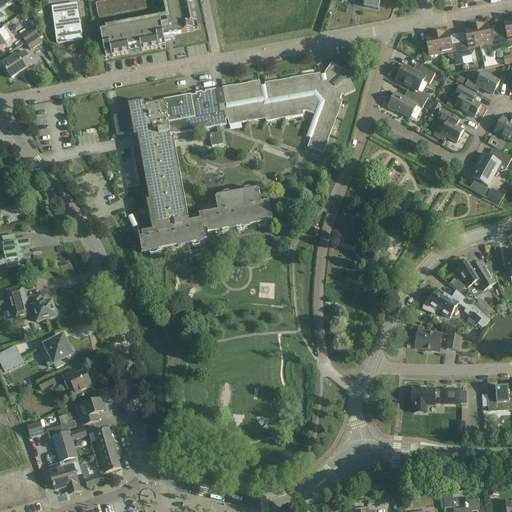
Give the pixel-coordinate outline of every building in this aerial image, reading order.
[(0,0),(0,9),(7,5),(14,0),(13,0),(0,0)] [(152,0),(117,0),(96,4),(98,19),(154,8),(152,0)] [(162,21),(101,33),(105,53),(111,52),(112,57),(130,54),(129,49),(140,47),(141,51),(141,52),(159,48),(159,43),(165,42),(165,41),(174,39),(174,35),(194,32),(193,32),(192,25),(197,25),(197,24),(194,9),(194,7),(194,6),(189,7),(187,0),(166,0),(172,25),(163,27),(162,21)] [(365,0),(365,1),(363,0),(362,4),(365,5),(364,7),(378,11),(380,0),(365,0)] [(58,44),(82,40),(77,5),(53,8),(58,44)] [(507,35),(498,37),(501,51),(511,49),(511,46),(511,20),(504,22),(507,35)] [(488,25),(476,27),(480,47),(487,46),(488,50),(492,53),(501,51),(498,37),(490,38),(488,25)] [(467,43),(459,44),(462,58),(471,56),(474,51),(474,48),(480,47),(476,27),(465,30),(467,43)] [(36,28),(22,38),(25,43),(37,36),(40,34),(36,28)] [(0,51),(7,47),(4,42),(10,38),(7,33),(0,36),(0,51)] [(448,33),(437,35),(441,55),(447,54),(448,57),(453,60),(462,58),(459,44),(451,46),(448,33)] [(426,37),(428,48),(422,50),(425,64),(431,63),(430,57),(441,55),(437,35),(426,37)] [(25,43),(25,44),(29,50),(30,52),(42,44),(37,36),(25,43)] [(17,56),(3,66),(12,79),(26,69),(33,64),(25,53),(24,51),(17,56)] [(259,82),(233,86),(222,88),(225,103),(219,104),(216,91),(196,94),(196,96),(164,102),(164,105),(145,107),(145,104),(129,106),(130,113),(115,117),(118,136),(135,135),(135,137),(139,137),(150,201),(148,202),(152,227),(153,232),(143,234),(138,224),(133,226),(131,223),(137,238),(138,242),(139,241),(139,240),(140,240),(143,253),(142,253),(142,254),(150,252),(151,256),(152,256),(154,256),(156,256),(157,255),(158,255),(157,251),(171,248),(172,252),(173,252),(175,252),(176,252),(178,251),(179,251),(179,247),(192,244),(193,248),(195,248),(196,248),(198,248),(199,247),(200,247),(199,243),(208,242),(208,241),(207,241),(205,230),(208,230),(209,233),(208,234),(216,233),(217,236),(218,236),(220,236),(221,236),(222,236),(223,235),(224,235),(223,231),(237,229),(238,232),(239,233),(241,233),(241,232),(243,232),(245,231),(244,228),(258,225),(259,228),(261,229),(262,229),(263,229),(264,228),(265,228),(266,227),(265,224),(274,222),(274,221),(273,222),(269,202),(269,203),(262,204),(259,192),(260,191),(251,192),(251,190),(249,189),(248,190),(246,190),(245,190),(244,191),(245,194),(230,196),(230,194),(229,193),(228,193),(226,194),(225,194),(223,195),(223,198),(215,199),(215,200),(216,199),(217,202),(214,203),(214,202),(211,202),(208,203),(206,205),(203,206),(201,209),(199,211),(198,213),(196,214),(195,215),(193,216),(191,217),(192,222),(189,223),(189,220),(174,140),(171,140),(170,135),(175,134),(175,135),(226,125),(225,120),(228,119),(229,125),(265,119),(266,122),(303,115),(303,112),(306,112),(314,115),(306,138),(307,138),(310,139),(307,148),(323,154),(342,101),(340,100),(341,96),(344,97),(355,91),(349,80),(350,79),(352,79),(350,77),(348,76),(347,75),(345,73),(344,71),(344,69),(343,69),(343,70),(343,71),(332,64),(325,73),(325,75),(321,76),(320,74),(265,84),(265,86),(260,87),(259,82)] [(396,81),(415,91),(418,92),(426,78),(432,81),(435,75),(420,67),(417,73),(404,66),(396,81)] [(493,95),(500,83),(483,74),(479,81),(473,77),(470,82),(468,81),(465,87),(477,94),(480,88),(493,95)] [(455,96),(460,99),(455,108),(474,119),(481,106),(473,102),(477,95),(460,86),(455,96)] [(407,100),(395,94),(388,107),(410,119),(417,107),(422,109),(429,98),(418,92),(415,91),(413,95),(411,94),(407,100)] [(441,107),(435,103),(428,116),(434,119),(441,107)] [(461,121),(442,110),(437,120),(446,125),(441,135),(457,144),(464,131),(457,127),(461,121)] [(503,118),(495,133),(511,142),(511,122),(511,123),(503,118)] [(43,148),(37,140),(34,142),(40,150),(43,148)] [(472,179),(488,187),(497,170),(502,173),(505,172),(511,160),(493,150),(489,158),(483,155),(478,162),(481,164),(472,179)] [(472,188),(487,196),(490,189),(476,181),(472,188)] [(505,196),(498,192),(492,189),(486,199),(499,206),(505,196)] [(19,249),(30,247),(28,238),(15,240),(14,236),(2,238),(3,242),(0,242),(0,251),(5,251),(5,255),(0,256),(0,265),(7,264),(7,269),(19,267),(19,262),(23,262),(22,252),(19,253),(19,249)] [(468,288),(474,285),(475,286),(477,286),(480,285),(484,292),(495,284),(484,266),(477,270),(475,270),(471,263),(457,272),(468,288)] [(357,283),(360,276),(352,272),(348,279),(357,283)] [(5,291),(14,322),(32,317),(31,314),(33,313),(36,325),(58,319),(58,317),(58,316),(57,310),(56,310),(53,301),(44,304),(41,295),(29,298),(30,299),(27,300),(24,286),(5,291)] [(424,306),(423,311),(434,316),(436,311),(449,319),(458,305),(472,314),(475,308),(456,291),(451,300),(438,292),(434,298),(432,296),(429,299),(427,301),(426,303),(424,306)] [(495,313),(481,300),(474,307),(489,320),(495,313)] [(415,341),(416,344),(415,349),(440,353),(441,346),(447,347),(446,351),(459,353),(461,339),(418,332),(417,337),(415,338),(415,341)] [(65,360),(73,356),(72,354),(73,352),(71,348),(68,347),(63,337),(45,347),(39,350),(48,368),(54,365),(56,370),(67,364),(65,360)] [(15,348),(0,355),(0,363),(3,369),(17,362),(21,359),(17,350),(15,348)] [(73,388),(75,392),(77,395),(92,389),(84,373),(75,377),(74,374),(63,379),(68,391),(73,388)] [(37,384),(42,392),(42,393),(57,386),(52,376),(37,384)] [(495,389),(496,392),(496,393),(487,394),(489,412),(510,411),(509,409),(511,408),(511,393),(509,394),(508,389),(495,389)] [(412,390),(412,392),(411,406),(414,406),(414,414),(427,414),(428,407),(435,407),(435,390),(412,390)] [(444,390),(444,392),(444,405),(467,406),(467,393),(460,393),(460,391),(444,390)] [(83,427),(96,423),(100,422),(98,415),(104,413),(100,401),(81,407),(84,418),(80,419),(83,427)] [(38,422),(25,427),(30,439),(42,434),(38,422)] [(78,459),(73,443),(70,433),(69,431),(62,433),(61,427),(47,431),(49,440),(52,439),(59,464),(62,464),(64,470),(50,474),(55,492),(67,489),(68,494),(80,491),(74,473),(80,471),(77,459),(78,459)] [(85,429),(71,433),(74,442),(87,438),(85,429)] [(109,431),(95,435),(94,434),(88,436),(91,444),(95,457),(121,449),(120,444),(115,442),(114,439),(112,439),(109,431)] [(121,449),(95,457),(98,469),(99,469),(101,476),(105,475),(121,470),(118,461),(120,461),(120,458),(122,453),(121,449)] [(38,476),(29,479),(34,497),(44,495),(38,476)] [(99,476),(91,478),(85,480),(87,489),(101,485),(99,476)] [(29,479),(19,481),(25,500),(34,497),(29,479)] [(19,481),(10,484),(16,503),(25,500),(19,481)] [(10,484),(1,487),(7,505),(16,503),(10,484)] [(497,484),(487,485),(488,497),(498,497),(497,484)] [(452,492),(443,492),(445,508),(454,507),(454,506),(452,492)] [(412,505),(411,498),(402,499),(403,506),(412,505)]
